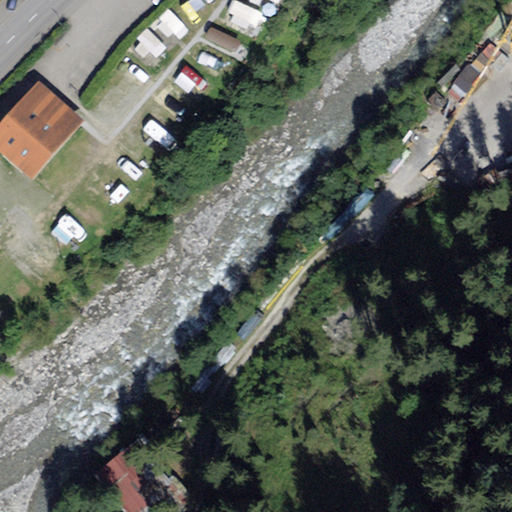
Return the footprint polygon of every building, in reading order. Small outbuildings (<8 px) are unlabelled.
[(233,0),(226,11),(250,30),(263,13),(246,0),(233,0)] [(211,30),(231,46),(242,32),(222,16),(211,30)] [(216,68),(228,54),(206,35),(193,48),(216,68)] [(40,91),(0,137),(0,155),(35,185),(83,128),(40,91)] [(0,227),(0,242),(5,238),(45,274),(65,252),(17,209),(0,227)] [(124,499),(121,501),(133,511),(144,511),(150,506),(128,487),(138,476),(114,455),(96,475),(124,499)]
